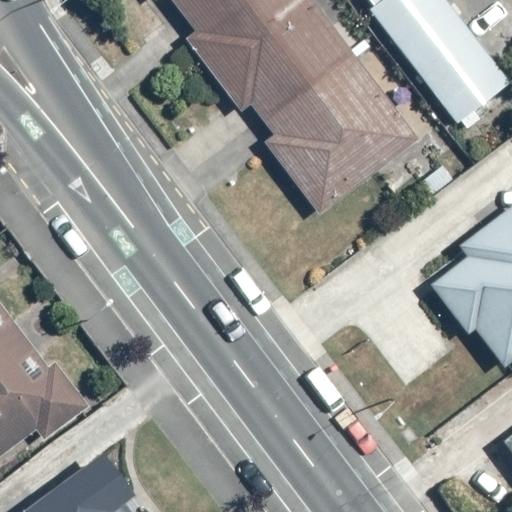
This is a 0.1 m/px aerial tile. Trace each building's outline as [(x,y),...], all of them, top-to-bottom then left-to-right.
[(414,138),(308,0),(170,0),(274,135),(263,144),(315,213),(414,138)] [(462,254),(425,282),(462,330),(469,325),(500,367),(511,358),(511,199),(454,243),(462,254)] [(75,412),(0,313),(0,453),(32,429),(40,439),(75,412)] [(511,427),(497,439),(511,458),(511,427)] [(105,511),(67,463),(3,511),(105,511)]
